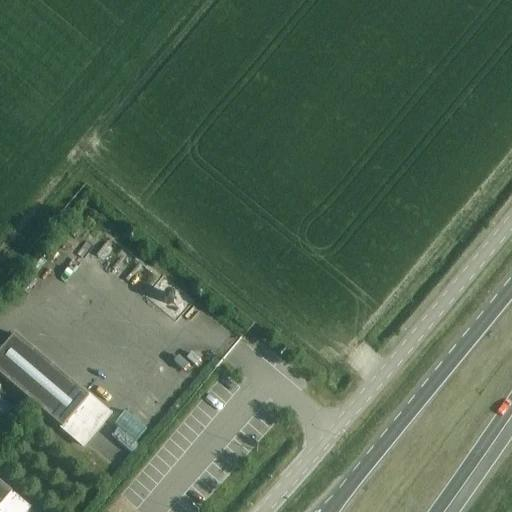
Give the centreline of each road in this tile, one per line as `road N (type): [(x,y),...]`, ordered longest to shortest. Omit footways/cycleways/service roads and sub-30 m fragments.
road 1 (unclassified): [(264,511),(511,220)]
road 2 (primary): [(511,290),(328,511)]
road 3 (primary): [(435,511),(511,404)]
